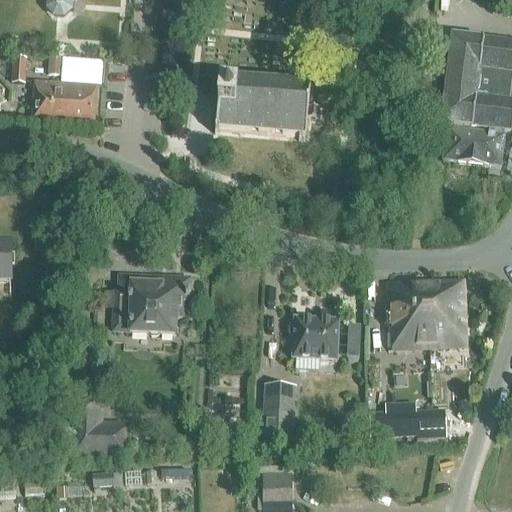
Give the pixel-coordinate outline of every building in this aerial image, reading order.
[(449,54),(446,81),(511,89),(511,77),(511,44),(493,42),(451,37),(449,54)] [(12,85),(24,86),(26,60),(14,59),(12,85)] [(62,61),(49,60),(48,77),(61,78),(62,61)] [(224,77),(221,76),(215,135),(217,135),(217,132),(298,139),(298,142),(301,142),(301,139),(305,139),(307,119),(318,120),(319,109),(308,107),(310,87),(276,84),(276,81),(273,81),(273,84),(224,79),(224,77)] [(432,117),(431,124),(476,129),(504,133),(511,134),(511,132),(511,103),(509,103),(511,89),(446,81),(441,119),(432,117)] [(34,84),(32,123),(63,125),(65,86),(34,84)] [(97,88),(65,86),(63,125),(94,127),(97,88)] [(431,126),(430,132),(446,134),(443,163),(471,167),(476,129),(431,124),(431,126)] [(476,129),(471,167),(500,170),(504,138),(503,138),(504,133),(476,129)] [(0,284),(10,284),(10,246),(0,246),(0,284)] [(107,294),(107,309),(114,309),(113,333),(129,334),(129,335),(176,338),(177,320),(182,320),(183,308),(189,309),(190,284),(165,283),(165,287),(124,285),(124,295),(107,294)] [(462,285),(388,288),(390,333),(392,333),(393,352),(428,351),(464,349),(462,285)] [(294,320),(294,323),(294,324),(290,327),(289,336),(293,339),(293,359),(292,359),(292,361),(294,361),(334,363),(334,364),(336,364),(336,362),(338,325),(339,325),(339,323),(337,322),(337,323),(296,321),(296,320),(294,320)] [(265,387),(262,444),(291,445),(295,389),(265,387)] [(121,459),(121,431),(95,431),(96,411),(75,410),(75,458),(121,459)] [(415,412),(383,413),(373,414),(374,439),(404,437),(416,437),(415,412)] [(444,413),(416,415),(418,442),(446,440),(444,413)] [(311,433),(298,432),(298,448),(311,449),(311,433)] [(262,497),(263,505),(292,505),(291,476),(282,477),(282,469),(256,469),(257,497),(262,497)] [(67,495),(67,489),(56,489),(56,500),(68,500),(67,495)]
